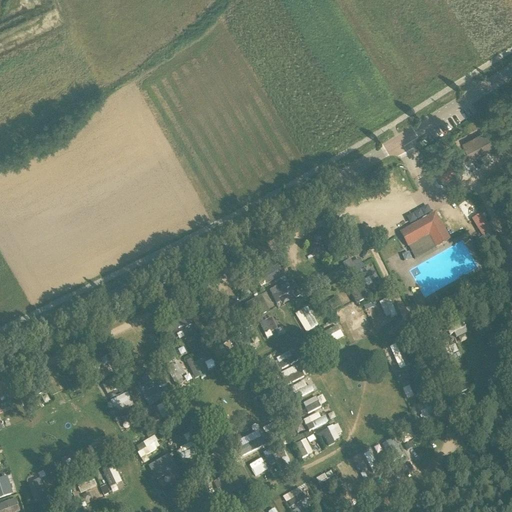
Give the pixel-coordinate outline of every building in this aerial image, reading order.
[(488,141),(494,138),(490,131),(465,144),(473,159),(492,149),(488,141)] [(460,173),(451,157),(435,166),(444,182),(460,173)] [(436,248),(443,243),(450,240),(443,229),(435,214),(400,234),(408,248),(429,236),(436,248)] [(480,215),(472,220),(483,236),(490,231),(480,215)] [(347,223),(338,229),(347,243),(356,237),(347,223)] [(326,229),(307,240),(311,247),(323,240),(332,256),(339,252),(326,229)] [(487,243),(484,237),(479,241),(482,246),(487,243)] [(364,270),(365,269),(359,259),(352,263),(350,260),(343,265),(350,278),(356,289),(349,293),(357,305),(363,301),(364,302),(378,293),(364,270)] [(276,278),(270,271),(260,278),(265,286),(276,278)] [(283,333),(274,309),(268,311),(267,307),(274,304),(269,292),(249,301),(256,319),(265,340),(283,333)] [(386,319),(396,314),(389,298),(379,303),(386,319)] [(305,334),(316,328),(306,308),(295,314),(305,334)] [(362,313),(348,319),(352,329),(366,324),(362,313)] [(333,319),(318,327),(328,346),(343,338),(333,319)] [(199,338),(196,331),(186,336),(189,343),(199,338)] [(448,339),(441,342),(447,356),(457,352),(454,344),(450,345),(448,339)] [(444,362),(459,356),(457,353),(447,357),(440,342),(436,344),(444,362)] [(219,349),(210,353),(215,363),(224,359),(219,349)] [(277,363),(291,358),(289,353),(275,358),(277,363)] [(205,376),(199,361),(193,364),(190,358),(166,369),(175,389),(205,376)] [(398,370),(404,367),(401,359),(395,362),(398,370)] [(83,377),(96,376),(96,379),(102,379),(100,360),(81,363),(83,377)] [(344,363),(339,365),(348,390),(353,388),(344,363)] [(285,371),(288,377),(296,373),(293,367),(285,371)] [(291,399),(312,391),(310,385),(305,387),(304,382),(287,388),(291,399)] [(404,395),(411,393),(409,386),(402,389),(404,395)] [(112,415),(133,406),(127,393),(106,403),(112,415)] [(462,417),(477,411),(471,394),(456,399),(462,417)] [(302,403),(306,413),(320,408),(316,397),(302,403)] [(313,429),(328,422),(322,411),(308,418),(313,429)] [(394,421),(404,443),(420,436),(410,414),(394,421)] [(324,443),(342,438),(338,424),(320,430),(324,443)] [(133,448),(139,459),(156,451),(150,439),(133,448)] [(302,458),(312,453),(305,439),(294,445),(302,458)] [(387,440),(373,443),(375,455),(389,453),(387,440)] [(106,443),(91,449),(95,459),(110,453),(106,443)] [(190,450),(179,455),(182,461),(192,457),(190,450)] [(369,451),(357,457),(365,474),(377,468),(369,451)] [(146,467),(154,481),(176,470),(168,455),(146,467)] [(210,456),(197,463),(203,475),(216,467),(210,456)] [(330,471),(314,479),(321,491),(337,483),(330,471)] [(83,511),(81,506),(110,496),(107,489),(121,484),(116,472),(105,476),(108,483),(98,486),(96,479),(72,488),(75,497),(72,498),(76,511),(83,511)] [(40,479),(44,478),(42,473),(25,477),(33,505),(46,501),(40,479)] [(6,481),(0,482),(0,498),(10,496),(6,481)] [(357,483),(347,489),(351,497),(362,491),(357,483)] [(282,497),(289,509),(305,499),(299,487),(282,497)] [(213,490),(206,494),(213,510),(221,507),(213,490)] [(0,503),(0,511),(19,511),(14,498),(0,503)] [(290,509),(292,511),(305,511),(300,503),(290,509)]
